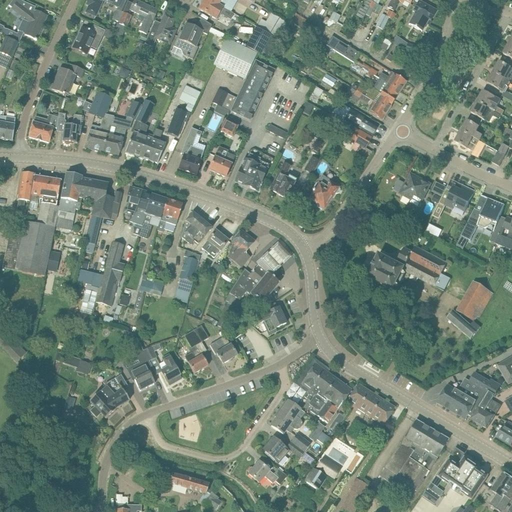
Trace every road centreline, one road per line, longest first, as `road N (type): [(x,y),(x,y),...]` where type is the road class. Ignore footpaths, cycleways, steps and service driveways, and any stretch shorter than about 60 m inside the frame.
road 1 (secondary): [(301,249),(268,221),(169,184),(16,157)]
road 2 (secondary): [(511,464),(332,354),(320,338)]
road 3 (residential): [(146,414),(163,444),(229,457),(282,391),(278,366)]
road 4 (residential): [(16,157),(28,101),(75,0)]
road 5 (unclassified): [(301,249),(323,237),(398,132)]
road 6 (unclassified): [(398,132),(433,73),(454,0)]
road 7 (unclassified): [(146,414),(278,366)]
road 8 (residential): [(511,187),(398,132)]
